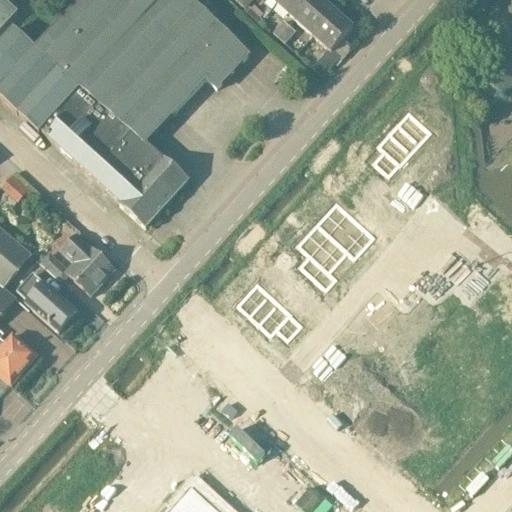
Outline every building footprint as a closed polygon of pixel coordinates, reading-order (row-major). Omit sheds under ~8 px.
[(9,8),(16,0),(3,0),(2,1),(0,4),(0,36),(19,17),(9,8)] [(146,233),(177,199),(188,186),(146,149),(207,86),(217,96),(250,61),(186,0),(85,0),(35,53),(13,34),(0,48),(0,101),(40,137),(41,135),(121,208),(120,209),(146,233)] [(238,0),(236,3),(246,12),(256,0),(268,0),(277,8),(284,0),(238,0)] [(296,25),(318,0),(317,0),(284,0),(277,8),(296,25)] [(313,40),(335,16),(318,0),(296,25),(313,40)] [(511,0),(486,0),(511,24),(511,0)] [(329,54),(313,72),(323,81),(340,62),(332,55),(353,32),(335,16),(313,40),(329,54)] [(280,42),(290,30),(285,25),(274,37),(280,42)] [(285,47),(296,35),(290,30),(280,42),(285,47)] [(501,98),(511,86),(511,44),(509,42),(478,76),(501,98)] [(383,154),(372,166),(388,180),(399,168),(400,169),(431,135),(408,114),(398,126),(397,126),(387,137),(388,137),(377,149),(383,154)] [(13,179),(2,192),(17,205),(28,192),(13,179)] [(336,206),(316,227),(347,255),(347,256),(354,263),(374,241),(336,206)] [(316,227),(296,248),(308,259),(299,270),(325,294),(336,282),(329,276),(347,256),(347,255),(316,227)] [(0,379),(10,388),(36,358),(11,337),(4,346),(0,342),(0,317),(14,301),(2,290),(30,258),(0,231),(0,379)] [(48,258),(40,266),(58,283),(65,277),(90,300),(113,274),(76,239),(61,255),(74,267),(66,275),(48,258)] [(465,244),(438,274),(456,291),(484,261),(465,244)] [(484,261),(456,291),(475,308),(502,278),(484,261)] [(26,307),(59,336),(76,317),(32,278),(17,295),(28,304),(26,307)] [(257,286),(236,308),(248,319),(259,329),(270,339),(276,334),(287,344),(302,328),(290,318),(291,317),(257,286)] [(351,351),(325,379),(343,395),(369,367),(351,351)] [(369,367),(343,395),(361,411),(386,383),(369,367)] [(414,409),(389,437),(406,453),(432,425),(414,409)] [(432,425),(406,453),(424,469),(450,441),(432,425)] [(213,511),(191,492),(173,511),(213,511)]
